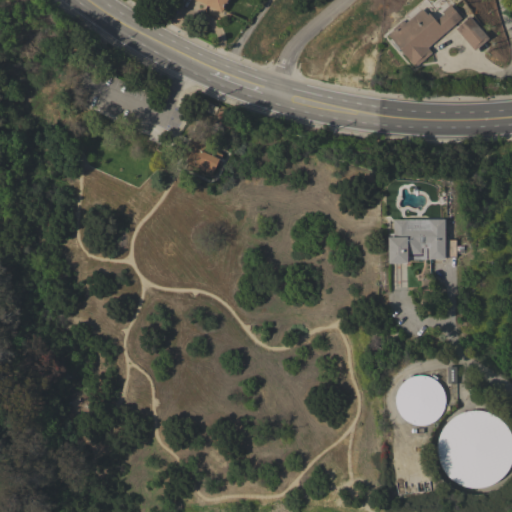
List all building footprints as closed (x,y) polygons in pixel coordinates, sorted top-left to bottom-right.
[(226,0),(221,12),(197,0),(226,0)] [(427,47),(432,52),(415,67),(400,49),(398,51),(392,44),(394,43),(388,36),(394,30),(392,29),(402,20),(405,23),(421,8),(427,14),(429,13),(435,20),(443,14),(441,12),(450,4),(461,18),(427,47)] [(455,28),(469,16),(488,38),(474,51),(455,28)] [(185,163),(187,158),(183,155),(191,137),(205,144),(204,146),(222,154),(218,164),(216,163),(211,175),(185,163)] [(444,219),(444,259),(427,259),(427,248),(426,248),(426,259),(407,259),(407,263),(388,263),(388,237),(388,233),(393,233),(393,219),(444,219)] [(456,384),(447,384),(446,367),(456,366),(456,384)] [(445,397),(444,406),(441,414),(436,419),(430,423),(423,425),(413,424),(406,422),(401,416),(396,409),(395,403),(395,396),(397,390),(400,383),(405,379),(410,377),(409,375),(413,374),(413,376),(417,375),(422,375),(427,376),(430,377),(432,374),(437,378),(435,380),(439,383),(442,389),(445,397)] [(472,410),(481,410),(490,413),(499,418),(506,426),(510,434),(511,439),(511,459),(509,467),(504,474),(498,480),(490,485),(481,487),(472,487),(460,485),(452,480),(444,472),(439,463),(436,452),(436,444),(438,437),(442,428),(446,422),(453,417),(459,414),(465,411),(472,410)]
